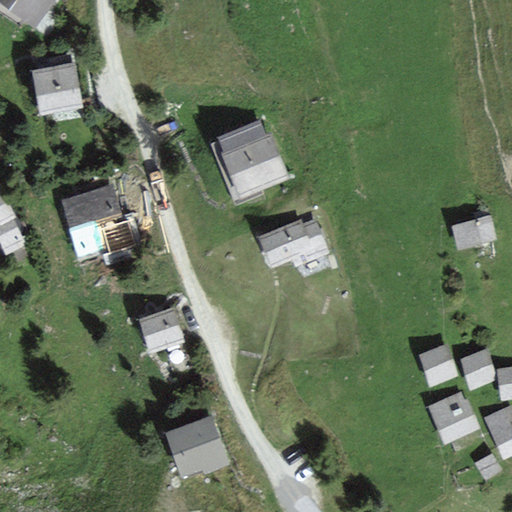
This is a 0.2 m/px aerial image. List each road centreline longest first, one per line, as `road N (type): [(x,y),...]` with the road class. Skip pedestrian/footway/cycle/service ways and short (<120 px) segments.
road 1 (track): [(198,304),(121,72),(113,0)]
road 2 (residential): [(312,511),(251,426),(198,304)]
